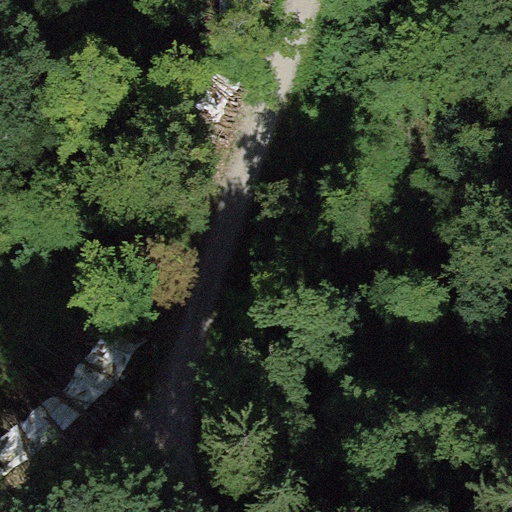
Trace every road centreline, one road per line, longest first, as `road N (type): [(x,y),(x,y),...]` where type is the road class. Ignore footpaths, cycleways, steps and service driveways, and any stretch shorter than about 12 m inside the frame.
road 1 (track): [(181,511),(167,437),(175,394),(302,0)]
road 2 (track): [(167,437),(15,511)]
